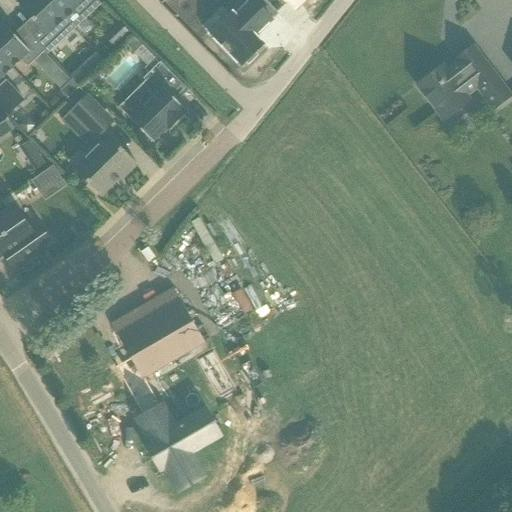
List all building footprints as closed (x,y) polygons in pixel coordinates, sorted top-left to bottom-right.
[(46,0),(26,0),(20,6),(45,33),(37,41),(45,50),(44,52),(47,54),(74,29),(46,0)] [(46,0),(72,27),(74,29),(100,5),(96,0),(46,0)] [(230,11),(207,33),(238,65),(243,60),(246,62),(254,53),(252,51),(261,42),(253,34),(270,17),(252,0),(245,0),(232,13),(230,11)] [(2,22),(0,24),(0,55),(12,68),(20,60),(27,67),(44,52),(45,50),(37,41),(30,34),(21,42),(2,22)] [(417,86),(429,102),(445,122),(472,102),(468,96),(477,90),(493,111),(511,97),(473,47),(456,60),(458,63),(446,71),(443,67),(417,86)] [(2,77),(12,68),(0,55),(0,108),(8,116),(24,101),(2,77)] [(146,81),(119,108),(130,120),(141,131),(139,134),(147,142),(150,140),(153,143),(173,122),(176,125),(187,115),(184,112),(185,110),(177,102),(188,91),(160,62),(143,79),(146,81)] [(83,65),(70,78),(71,80),(79,87),(92,75),(83,65)] [(71,80),(59,91),(67,99),(78,88),(79,87),(71,80)] [(78,88),(67,99),(75,107),(86,96),(78,88)] [(75,107),(70,111),(102,143),(75,170),(100,196),(120,176),(122,178),(137,164),(105,131),(114,123),(87,95),(86,96),(75,107)] [(1,110),(0,111),(0,137),(14,128),(1,110)] [(37,153),(27,160),(35,171),(45,164),(37,153)] [(53,167),(42,175),(55,194),(66,187),(53,167)] [(14,207),(0,216),(0,258),(4,256),(12,268),(51,241),(40,226),(32,232),(14,207)] [(144,376),(204,341),(173,289),(111,325),(131,359),(92,382),(118,427),(144,411),(140,404),(155,395),(144,376)] [(169,406),(145,421),(156,439),(153,441),(169,467),(172,464),(186,487),(210,472),(196,450),(211,440),(195,415),(180,424),(169,406)]
